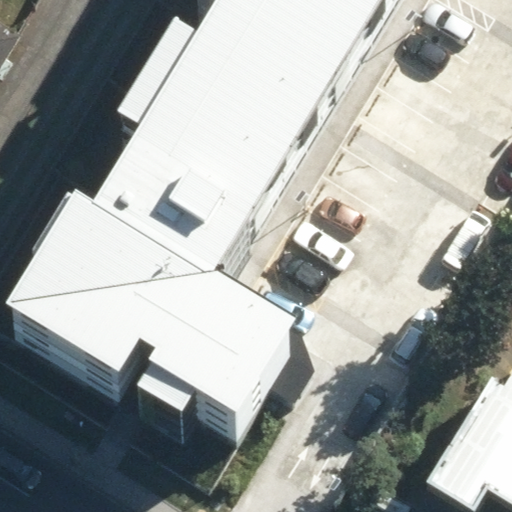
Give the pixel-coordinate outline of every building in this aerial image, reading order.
[(268,319),(193,274),(358,0),(162,0),(0,270),(0,322),(196,439),(268,319)] [(0,0),(0,77),(17,50),(0,40),(0,0)] [(490,217),(419,172),(373,245),(444,290),(490,217)] [(231,421),(272,447),(264,460),(323,498),(358,443),(416,353),(315,288),(231,421)] [(432,511),(511,511),(511,380),(505,392),(495,386),(423,506),(432,511)]
